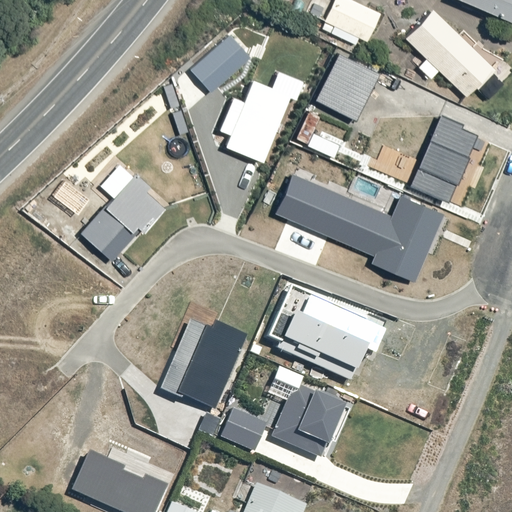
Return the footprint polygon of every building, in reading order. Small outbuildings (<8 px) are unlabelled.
[(383,12),(356,0),(334,0),(326,20),(336,25),(332,33),(355,43),(359,34),(370,40),(383,12)] [(511,0),(456,0),(511,23),(511,0)] [(497,67),(433,6),(405,35),(429,58),(421,66),(433,78),(441,69),(469,96),(497,67)] [(232,497),(250,505),(247,511),(302,511),(307,502),(261,482),(258,487),(240,479),(232,497)] [(199,511),(173,501),(168,511),(199,511)]
